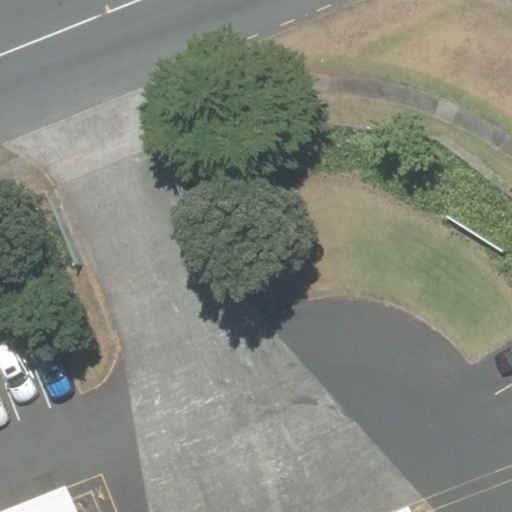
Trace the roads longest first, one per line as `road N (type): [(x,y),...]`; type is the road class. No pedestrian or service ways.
road 1 (unknown): [(23,53),(390,406),(459,511)]
road 2 (unclassified): [(0,62),(157,0)]
